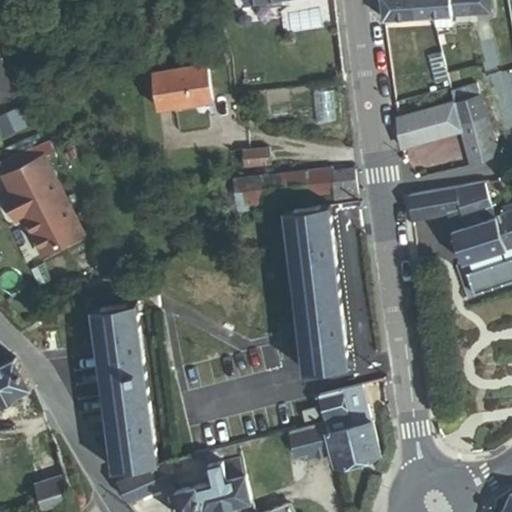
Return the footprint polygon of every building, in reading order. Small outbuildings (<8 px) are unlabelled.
[(433,0),(416,2),(415,0),(382,0),(385,20),(435,17),(433,0)] [(453,16),(492,14),(490,0),(415,0),(416,2),(433,0),(435,17),(438,27),(454,26),(453,16)] [(0,97),(13,91),(0,54),(0,97)] [(458,55),(444,59),(447,69),(461,65),(458,55)] [(447,69),(444,59),(444,57),(431,60),(436,82),(449,79),(447,69)] [(160,109),(212,102),(208,65),(154,71),(160,109)] [(472,166),(499,155),(478,84),(452,91),(455,101),(462,130),(472,166)] [(462,130),(455,101),(398,116),(402,147),(462,130)] [(245,166),(271,163),(269,149),(244,152),(245,166)] [(74,237),(38,158),(0,175),(0,179),(7,194),(4,195),(15,217),(17,216),(35,255),(74,237)] [(292,199),(335,193),(332,172),(331,168),(242,179),(245,210),(292,204),(292,199)] [(335,196),(358,193),(355,170),(332,172),(335,193),(335,196)] [(224,212),(245,210),(242,179),(220,181),(224,212)] [(464,218),(494,207),(486,182),(409,195),(412,219),(448,213),(462,210),(464,218)] [(0,199),(9,219),(15,217),(4,195),(0,196),(0,199)] [(511,247),(511,205),(502,208),(504,214),(497,217),(507,249),(511,247)] [(307,371),(348,366),(343,320),(334,243),(329,206),(289,210),(307,371)] [(454,231),(497,217),(494,207),(464,218),(462,210),(448,213),(454,231)] [(482,257),(507,249),(497,217),(454,231),(469,276),(486,271),(482,257)] [(511,265),(511,263),(511,259),(507,249),(482,257),(486,271),(487,274),(511,265)] [(116,469),(157,465),(136,305),(95,311),(116,469)] [(0,403),(32,388),(17,359),(0,366),(0,403)] [(336,461),(379,450),(363,385),(320,396),(325,421),(333,451),(336,461)] [(318,408),(304,412),(307,422),(320,418),(318,408)] [(307,458),(333,451),(325,421),(291,430),(296,453),(306,451),(307,458)] [(206,452),(209,464),(242,457),(239,443),(206,452)] [(210,511),(253,502),(252,499),(243,458),(242,457),(209,464),(211,475),(204,476),(205,486),(175,493),(179,511),(210,511)] [(126,498),(129,503),(179,481),(170,461),(157,465),(120,481),(126,498)] [(36,484),(44,511),(49,511),(75,505),(66,475),(36,484)] [(503,511),(511,511),(511,490),(504,510),(503,511)] [(290,511),(287,502),(259,511),(290,511)]
